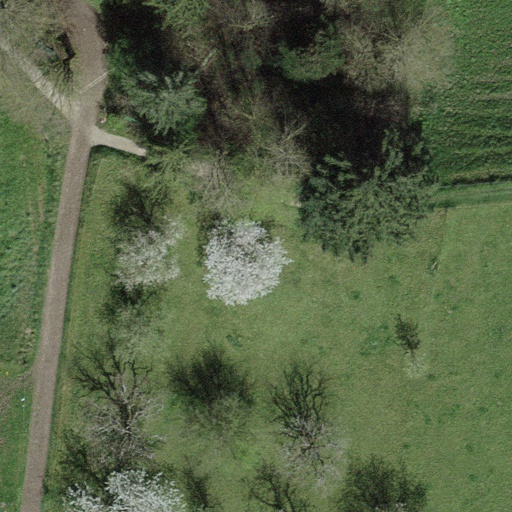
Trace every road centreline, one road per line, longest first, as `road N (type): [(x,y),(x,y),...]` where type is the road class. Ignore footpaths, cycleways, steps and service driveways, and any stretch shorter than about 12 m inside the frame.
road 1 (track): [(86,116),(68,197),(34,511)]
road 2 (track): [(67,0),(89,42),(86,116)]
